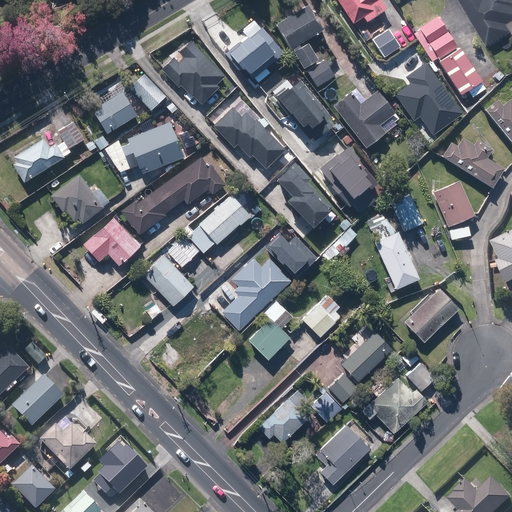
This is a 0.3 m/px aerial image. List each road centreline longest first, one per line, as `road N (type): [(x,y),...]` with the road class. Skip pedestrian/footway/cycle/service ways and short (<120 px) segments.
road 1 (residential): [(171,0),(0,102)]
road 2 (residential): [(485,356),(479,242),(511,173)]
road 3 (residential): [(480,379),(351,511)]
road 4 (secondary): [(125,385),(8,263)]
